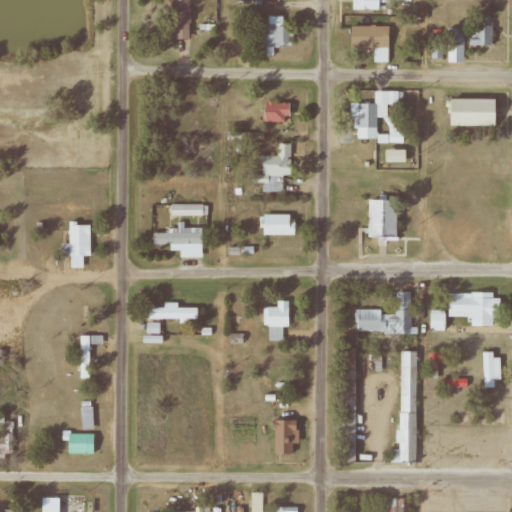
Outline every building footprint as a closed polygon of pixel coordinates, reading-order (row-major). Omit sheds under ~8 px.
[(195,0),(196,38),(174,40),(172,0),(195,0)] [(358,0),(359,11),(385,11),(385,0),(358,0)] [(261,19),(261,59),(280,60),(280,49),(295,49),(295,20),(261,19)] [(355,26),(356,50),(379,51),(378,62),(393,63),(393,26),(355,26)] [(453,29),(452,62),(469,62),(469,46),(497,46),(497,29),(453,29)] [(378,91),(379,102),(355,103),(354,139),(380,139),(380,145),(407,144),(407,129),(395,128),(395,134),(382,134),(382,119),(392,119),(392,106),(402,106),(403,92),(378,91)] [(454,100),(454,127),(499,127),(499,100),(454,100)] [(268,103),(268,124),(296,125),(297,105),(268,103)] [(281,144),(281,155),(253,157),(254,183),(267,184),(267,194),(287,193),(286,176),(297,176),(297,144),(281,144)] [(390,151),(390,164),(410,164),(410,151),(390,151)] [(372,199),(372,238),(400,239),(401,200),(372,199)] [(176,203),(175,216),(207,217),(207,204),(176,203)] [(267,215),(267,236),(299,236),(298,223),(294,223),(293,215),(267,215)] [(72,220),(95,221),(95,256),(73,256),(72,220)] [(207,228),(208,258),(186,259),(186,251),(176,251),(175,245),(157,244),(157,233),(173,234),(172,228),(207,228)] [(258,247),(258,255),(232,255),(232,247),(258,247)] [(359,309),(358,332),(415,333),(416,291),(398,290),(397,309),(359,309)] [(475,297),(476,333),(501,333),(500,297),(475,297)] [(146,335),(146,342),(166,342),(165,320),(201,320),(201,307),(183,307),(182,302),(170,302),(168,307),(151,307),(152,322),(149,322),(149,335),(146,335)] [(268,307),(267,327),(273,326),(273,341),(288,341),(288,324),(292,324),(292,302),(282,302),(282,308),(268,307)] [(433,313),(433,331),(448,331),(448,313),(433,313)] [(205,327),(205,336),(216,336),(216,327),(205,327)] [(235,333),(235,343),(248,344),(249,333),(235,333)] [(102,335),(78,335),(79,361),(90,361),(90,343),(102,343),(102,335)] [(84,336),(85,380),(95,380),(94,336),(84,336)] [(404,352),(405,447),(392,447),(393,466),(421,465),(420,352),(404,352)] [(432,352),(432,379),(443,378),(443,366),(455,366),(454,353),(432,352)] [(487,352),(487,388),(500,388),(499,352),(487,352)] [(342,353),(341,463),(360,463),(361,353),(342,353)] [(374,354),(374,370),(386,370),(386,354),(374,354)] [(451,378),(451,389),(471,390),(472,379),(451,378)] [(81,429),(92,428),(91,400),(80,401),(81,429)] [(277,420),(277,457),(301,457),(301,421),(277,420)] [(0,428),(0,454),(17,454),(17,428),(0,428)] [(72,430),(72,454),(101,454),(101,431),(72,430)] [(250,511),(262,511),(263,492),(252,492),(250,511)] [(40,511),(55,511),(56,497),(41,497),(40,511)] [(388,511),(408,511),(407,497),(388,498),(388,511)]
